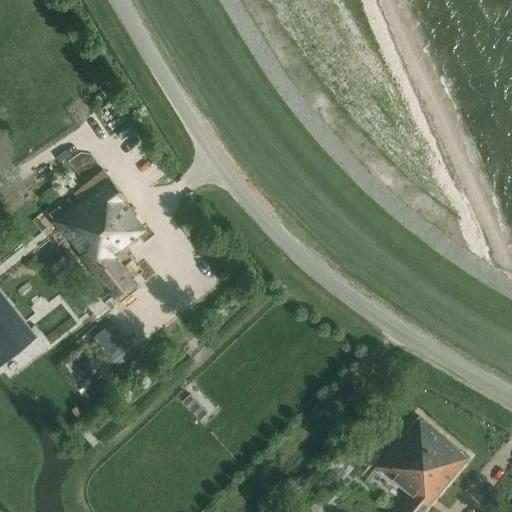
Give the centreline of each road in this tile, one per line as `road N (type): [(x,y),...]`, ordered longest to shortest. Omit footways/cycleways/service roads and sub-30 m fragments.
road 1 (tertiary): [(511,399),(395,330),(295,247),(203,140),(116,0)]
road 2 (track): [(221,511),(395,330)]
